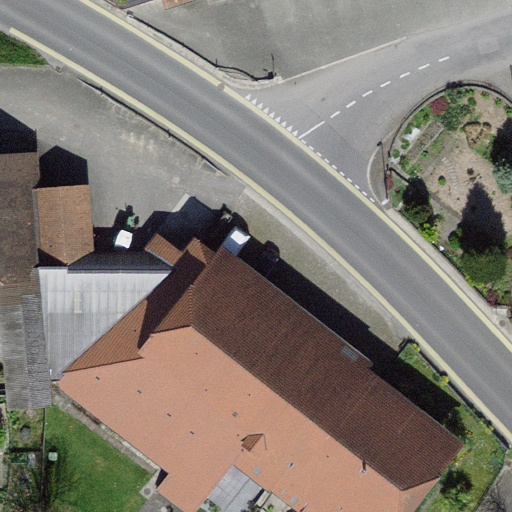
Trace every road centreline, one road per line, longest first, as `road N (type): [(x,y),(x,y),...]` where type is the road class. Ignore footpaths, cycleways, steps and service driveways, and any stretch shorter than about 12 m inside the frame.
road 1 (primary): [(278,156),(511,396)]
road 2 (primary): [(15,0),(278,156)]
road 3 (tertiary): [(511,39),(375,88),(278,156)]
